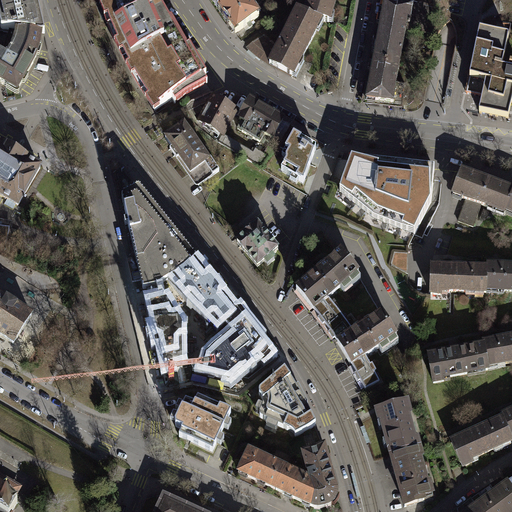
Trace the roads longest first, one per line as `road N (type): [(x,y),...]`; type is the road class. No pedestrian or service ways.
road 1 (residential): [(143,456),(146,392),(85,141),(71,120),(40,107)]
road 2 (primary): [(74,43),(128,140),(262,308)]
road 3 (primary): [(262,308),(318,379),(353,511)]
road 4 (tertiary): [(183,0),(240,67),(341,123)]
road 5 (residential): [(262,308),(274,298),(341,123)]
road 6 (tertiary): [(341,123),(511,150)]
road 7 (residential): [(0,379),(143,456)]
road 8 (residential): [(143,456),(257,511)]
road 9 (residential): [(341,123),(365,0)]
